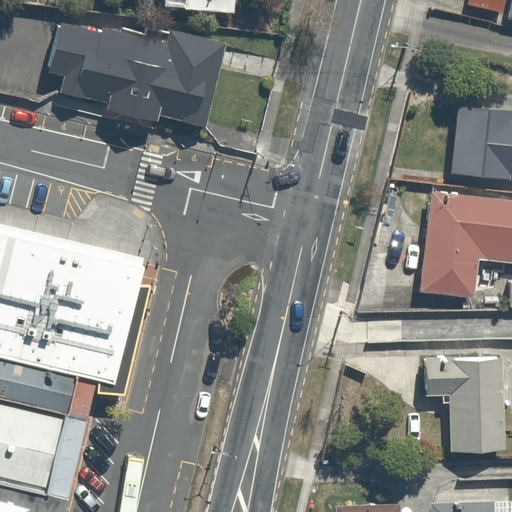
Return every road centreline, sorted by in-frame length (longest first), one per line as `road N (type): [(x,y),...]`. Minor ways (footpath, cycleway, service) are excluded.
road 1 (unclassified): [(134,511),(209,192)]
road 2 (secondary): [(310,217),(240,511)]
road 3 (secondary): [(362,0),(310,217)]
road 4 (residential): [(0,142),(209,192)]
